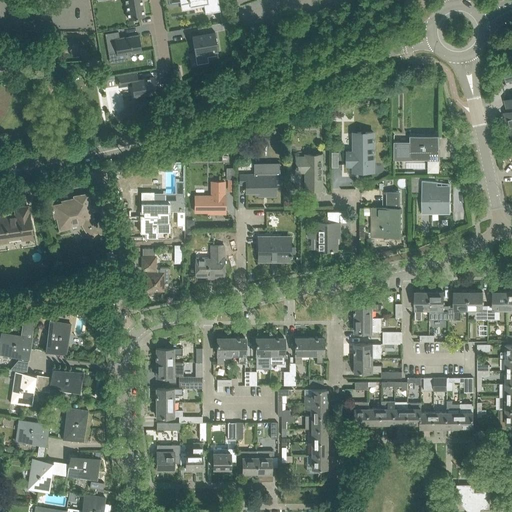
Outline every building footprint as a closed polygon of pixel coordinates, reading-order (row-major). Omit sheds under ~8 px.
[(125,0),(128,19),(144,16),(141,0),(125,0)] [(179,0),(180,4),(189,2),(190,7),(203,4),(204,6),(205,13),(220,11),(218,0),(179,0)] [(199,33),(192,34),(193,41),(195,54),(197,54),(198,62),(206,60),(206,59),(206,55),(213,54),(212,51),(217,50),(214,30),(223,29),(222,22),(209,24),(210,31),(199,33)] [(118,31),(105,33),(108,52),(116,51),(117,55),(125,54),(141,51),(139,34),(119,38),(118,31)] [(116,75),(104,77),(105,81),(117,79),(117,78),(118,83),(119,86),(118,86),(132,84),(134,95),(135,95),(136,100),(131,104),(133,106),(132,107),(134,109),(135,108),(136,110),(148,101),(147,101),(142,95),(141,96),(141,94),(156,92),(156,90),(155,90),(154,82),(153,77),(137,79),(136,73),(137,73),(137,72),(116,76),(116,75)] [(12,86),(0,85),(0,122),(5,116),(8,109),(11,102),(12,94),(12,86)] [(354,152),(348,152),(348,165),(354,165),(354,171),(360,171),(373,171),(373,132),(354,132),(354,152)] [(439,135),(410,135),(410,141),(394,142),(394,160),(439,160),(439,135)] [(305,156),(296,156),(296,172),(305,172),(305,189),(322,189),(322,179),(322,154),(305,154),(305,156)] [(275,183),(281,183),(281,173),(280,173),(279,162),(253,162),(254,173),(240,174),(240,184),(246,184),(246,191),(259,191),(259,195),(275,195),(275,183)] [(227,179),(227,191),(235,191),(235,167),(226,167),(226,179),(227,179)] [(437,182),(422,180),(422,185),(422,213),(441,213),(441,214),(445,214),(445,213),(450,213),(450,193),(437,193),(437,185),(437,184),(437,182)] [(212,195),(195,195),(195,212),(215,211),(215,213),(225,213),(225,195),(224,195),(224,181),(212,182),(212,195)] [(400,208),(400,192),(387,192),(387,210),(373,210),(373,233),(391,233),(391,235),(401,236),(401,226),(401,208),(400,208)] [(75,200),(52,205),(54,218),(57,217),(60,230),(70,228),(69,226),(82,223),(91,239),(105,231),(99,221),(95,223),(93,219),(88,193),(74,196),(75,200)] [(153,193),(142,193),(142,203),(142,211),(142,215),(143,216),(145,216),(145,220),(143,220),(143,231),(145,231),(145,233),(145,238),(157,238),(157,233),(157,229),(167,229),(167,231),(168,231),(168,212),(169,212),(169,211),(168,211),(168,202),(153,202),(153,193)] [(16,214),(0,216),(0,242),(32,238),(28,206),(15,208),(16,214)] [(316,232),(309,232),(309,237),(311,237),(316,237),(316,242),(315,242),(315,249),(316,249),(317,249),(316,250),(330,250),(333,250),(336,250),(336,238),(336,230),(339,230),(339,222),(346,222),(346,211),(328,211),(328,221),(328,222),(316,222),(316,232)] [(275,243),(275,236),(258,236),(258,260),(290,260),(290,243),(275,243)] [(211,251),(196,251),(196,258),(196,276),(224,276),(224,245),(211,245),(211,251)] [(160,267),(160,273),(157,273),(157,269),(156,269),(156,256),(142,256),(142,269),(149,269),(149,273),(146,273),(146,289),(162,289),(162,281),(168,281),(168,267),(160,267)] [(422,309),(429,309),(429,291),(415,291),(415,319),(422,319),(422,309)] [(443,291),(429,291),(429,309),(438,309),(438,319),(449,319),(449,305),(443,305),(443,291)] [(454,305),(449,305),(449,319),(461,319),(461,309),(468,309),(468,291),(454,291),(454,305)] [(482,291),(468,291),(468,309),(476,309),(476,319),(488,319),(488,305),(482,305),(482,291)] [(493,291),(493,305),(488,305),(488,319),(500,319),(500,309),(507,309),(507,291),(493,291)] [(355,312),(355,318),(373,318),(373,310),(381,310),(381,303),(355,303),(355,309),(355,312)] [(29,358),(30,348),(35,316),(23,318),(20,335),(1,333),(0,342),(0,353),(19,357),(29,358)] [(381,326),(373,326),(373,318),(355,318),(355,331),(381,331),(381,326)] [(71,324),(50,320),(45,351),(66,354),(71,324)] [(481,334),(489,334),(488,324),(480,324),(481,334)] [(237,336),(237,337),(231,337),(231,354),(239,354),(239,363),(245,363),(245,337),(239,337),(239,336),(237,336)] [(270,354),(270,363),(284,363),(284,337),(278,337),(278,336),(276,336),(276,337),(270,337),(270,354)] [(315,336),(315,337),(309,337),(309,354),(317,354),(317,363),(323,363),(323,337),(317,337),(317,336),(315,336)] [(223,363),(223,354),(231,354),(231,337),(217,337),(217,363),(223,363)] [(256,337),(256,347),(256,368),(270,368),(270,363),(270,354),(270,337),(256,337)] [(295,362),(289,362),(289,371),(290,371),(290,385),(296,385),(295,363),(302,363),(302,354),(309,354),(309,337),(295,337),(295,362)] [(355,352),(355,358),(373,358),(373,350),(381,350),(381,343),(355,343),(355,349),(355,352)] [(501,358),(506,358),(511,357),(511,343),(506,344),(506,352),(500,352),(500,354),(501,358)] [(477,344),(477,358),(482,358),(482,351),(491,351),(491,344),(477,344)] [(156,354),(156,356),(156,362),(174,362),(174,354),(182,354),(182,348),(156,348),(156,354)] [(27,371),(28,359),(21,358),(21,360),(18,359),(10,369),(27,371)] [(373,365),(373,358),(355,358),(355,371),(381,371),(381,377),(402,377),(402,371),(381,371),(381,365),(373,365)] [(482,358),(477,358),(477,370),(489,370),(489,364),(482,364),(482,358)] [(174,362),(156,362),(156,376),(166,376),(183,376),(183,362),(174,362)] [(53,367),(51,377),(49,388),(80,393),(83,372),(53,367)] [(489,376),(489,370),(477,370),(477,384),(482,384),(482,376),(489,376)] [(34,389),(49,391),(49,388),(51,377),(15,372),(11,402),(31,405),(34,389)] [(434,390),(434,391),(434,377),(424,377),(424,390),(434,390)] [(445,377),(434,377),(434,391),(445,391),(445,377)] [(473,377),(460,377),(460,382),(465,382),(465,392),(473,392),(473,377)] [(500,383),(500,395),(506,395),(506,397),(511,396),(511,383),(506,384),(506,383),(500,383)] [(156,396),(156,402),(174,402),(174,395),(183,395),(183,388),(156,388),(156,394),(156,396)] [(278,389),(278,402),(282,402),(282,395),(289,395),(289,389),(278,389)] [(305,396),(305,402),(327,402),(327,389),(311,389),(311,396),(305,396)] [(500,395),(500,409),(506,409),(506,410),(511,409),(511,396),(506,397),(506,395),(500,395)] [(382,400),(382,408),(382,423),(395,423),(395,404),(395,400),(382,400)] [(356,401),(356,423),(369,423),(369,408),(369,401),(356,401)] [(183,410),(174,410),(174,402),(156,402),(156,416),(183,416),(183,410)] [(282,410),(282,402),(278,402),(278,415),(282,415),(289,415),(289,410),(282,410)] [(305,402),(305,406),(305,407),(309,407),(309,414),(305,414),(305,415),(327,415),(327,402),(305,402)] [(408,404),(408,423),(421,423),(421,408),(421,402),(408,402),(408,404)] [(472,403),(460,403),(460,412),(460,427),(473,427),(473,405),(472,405),(472,403)] [(395,404),(395,423),(408,423),(408,404),(395,404)] [(74,408),(67,407),(64,428),(62,437),(72,439),(83,441),(88,410),(77,408),(74,408)] [(369,423),(382,423),(382,408),(369,408),(369,423)] [(421,423),(421,427),(434,427),(434,412),(422,412),(422,408),(421,408),(421,423)] [(506,423),(511,422),(511,409),(506,410),(506,409),(500,409),(499,409),(499,429),(506,429),(506,423)] [(434,412),(434,427),(435,427),(435,429),(441,429),(441,427),(447,427),(447,412),(434,412)] [(447,412),(447,427),(460,427),(460,412),(447,412)] [(289,415),(282,415),(282,428),(286,428),(286,421),(294,421),(294,415),(289,415)] [(305,428),(312,428),(327,428),(327,415),(305,415),(305,428)] [(15,440),(38,444),(46,444),(47,435),(49,424),(19,419),(15,440)] [(208,422),(202,422),(199,422),(200,437),(208,436),(208,422)] [(327,428),(312,428),(312,442),(327,441),(327,428)] [(327,441),(312,442),(312,454),(327,454),(327,441)] [(186,452),(180,452),(180,463),(180,464),(181,464),(181,463),(181,462),(186,462),(186,468),(202,468),(202,458),(202,443),(193,443),(193,452),(186,452)] [(38,444),(37,457),(44,458),(46,444),(38,444)] [(179,444),(157,444),(157,450),(157,468),(174,468),(174,462),(179,462),(179,444)] [(236,448),(213,448),(213,458),(213,468),(230,468),(230,463),(230,461),(236,461),(236,448)] [(243,472),(257,472),(256,450),(240,450),(240,457),(243,457),(243,472)] [(274,450),(256,450),(257,472),(271,472),(271,456),(274,456),(274,450)] [(97,479),(100,459),(70,454),(68,464),(67,475),(97,479)] [(315,473),(318,470),(318,467),(327,467),(327,454),(312,454),(312,455),(307,455),(307,470),(309,473),(315,473)] [(48,492),(51,472),(53,461),(44,460),(32,458),(31,468),(28,489),(48,492)] [(53,461),(51,472),(67,475),(68,464),(53,461)] [(91,481),(90,488),(103,490),(104,483),(91,481)] [(498,511),(499,509),(490,509),(490,490),(483,490),(483,492),(474,492),(475,484),(457,484),(457,489),(457,493),(459,497),(461,502),(463,505),(465,508),(468,511),(467,511),(498,511)] [(67,511),(102,511),(105,497),(84,493),(82,510),(69,508),(67,511)]
